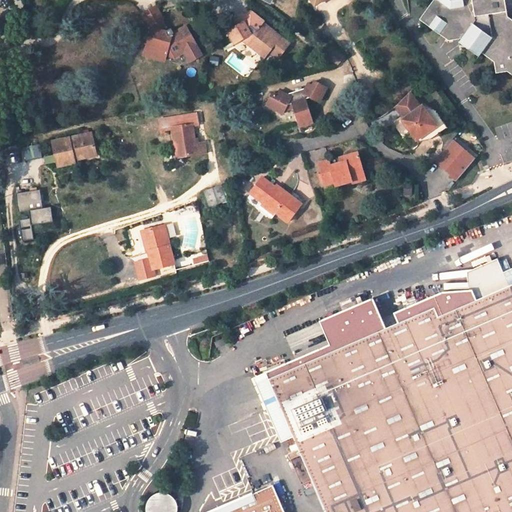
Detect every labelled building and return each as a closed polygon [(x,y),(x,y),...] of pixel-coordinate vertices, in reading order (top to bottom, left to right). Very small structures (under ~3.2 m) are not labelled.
[(511,17),(510,16),(510,15),(507,0),(433,0),(421,18),(451,40),(464,37),(494,60),(497,72),(509,71),(511,72),(511,17)] [(143,56),(165,62),(167,56),(173,57),(183,51),(190,63),(200,56),(193,45),(195,44),(184,27),(172,34),(169,30),(167,31),(164,33),(159,32),(154,23),(160,20),(163,19),(156,7),(142,15),(150,28),(143,56)] [(265,25),(253,15),(243,21),(245,24),(228,35),(236,48),(246,42),(268,59),(272,53),(281,60),(292,46),(264,26),(265,25)] [(167,31),(160,20),(154,23),(159,32),(164,33),(167,31)] [(345,55),(333,46),(330,49),(343,58),(345,55)] [(343,58),(330,49),(324,57),(336,67),(343,58)] [(297,107),(301,121),(300,121),(302,127),(315,122),(308,98),(312,97),(321,101),(329,87),(317,81),(314,86),(310,83),(308,88),(284,95),(275,93),(274,97),(269,96),(266,109),(284,113),(286,105),(293,108),(297,107)] [(406,118),(422,107),(412,92),(398,106),(406,118)] [(424,105),(438,125),(419,140),(421,142),(433,138),(449,127),(437,110),(426,104),(424,105)] [(438,125),(424,105),(422,107),(406,118),(405,119),(419,140),(438,125)] [(172,129),(176,146),(180,145),(182,156),(208,151),(206,141),(196,143),(193,125),(199,125),(198,113),(161,120),(164,130),(172,129)] [(92,134),(54,142),(59,166),(76,162),(75,160),(74,156),(96,152),(92,134)] [(458,135),(441,154),(457,168),(464,173),(480,154),(458,135)] [(97,156),(96,152),(74,156),(75,160),(97,156)] [(337,186),(353,181),(352,176),(365,173),(359,153),(346,156),(348,161),(343,162),(332,165),(331,161),(320,164),(326,185),(336,182),(337,186)] [(353,181),(355,184),(367,181),(365,173),(352,176),(353,181)] [(289,221),(303,203),(282,188),(280,189),(263,176),(251,192),(264,202),(259,208),(273,218),(278,213),(289,221)] [(223,186),(206,192),(210,206),(227,200),(223,186)] [(20,219),(23,240),(34,238),(33,231),(32,224),(54,221),(52,206),(43,207),(41,188),(16,192),(19,211),(30,210),(31,217),(20,219)] [(55,228),(54,221),(32,224),(33,231),(55,228)] [(175,264),(164,226),(145,231),(150,251),(149,251),(151,259),(135,263),(140,280),(155,276),(154,269),(175,264)] [(209,256),(195,260),(196,265),(211,262),(209,256)] [(511,268),(505,271),(500,258),(471,270),(471,284),(473,288),(479,300),(511,285),(511,268)] [(511,511),(511,285),(479,300),(473,288),(447,291),(400,311),(405,321),(391,327),(378,298),(325,320),(335,343),(269,371),(297,436),(302,449),(315,480),(328,511),(288,511),(277,484),(209,511),(511,511)] [(269,371),(256,377),(283,442),(297,436),(269,371)] [(315,480),(302,449),(290,453),(304,485),(315,480)] [(148,496),(147,511),(176,511),(177,497),(148,496)]
